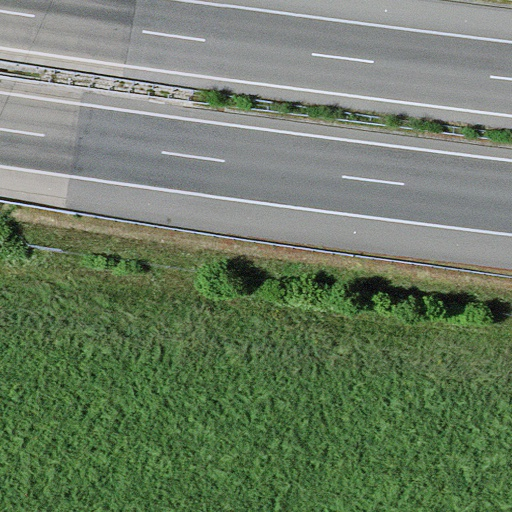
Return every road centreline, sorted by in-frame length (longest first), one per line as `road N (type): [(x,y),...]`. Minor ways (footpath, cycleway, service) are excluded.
road 1 (motorway): [(511,79),(0,10)]
road 2 (motorway): [(0,129),(511,197)]
